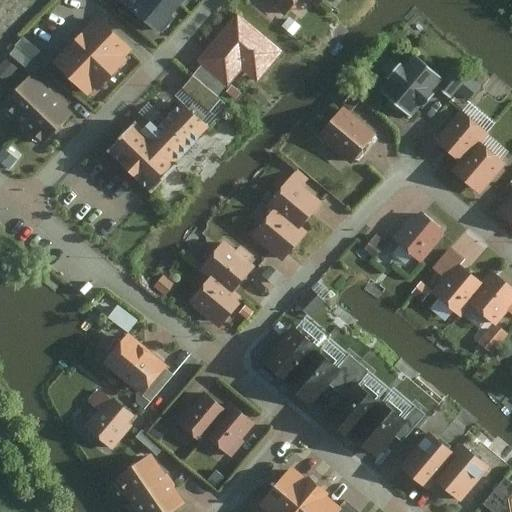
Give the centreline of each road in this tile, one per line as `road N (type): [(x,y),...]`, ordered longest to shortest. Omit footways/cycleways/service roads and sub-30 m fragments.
road 1 (residential): [(219,362),(402,170),(511,256)]
road 2 (residential): [(218,0),(26,208)]
road 3 (residential): [(26,208),(219,362)]
road 4 (residential): [(283,418),(400,511)]
